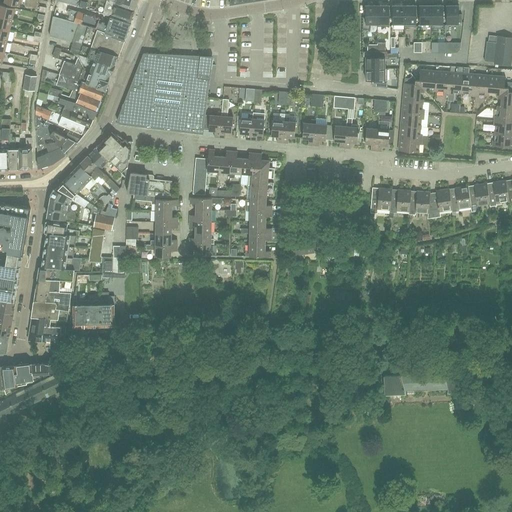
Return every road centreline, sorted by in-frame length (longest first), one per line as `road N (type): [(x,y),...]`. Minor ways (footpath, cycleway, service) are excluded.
road 1 (track): [(511,377),(469,397),(135,407),(84,434),(72,463),(73,511)]
road 2 (residential): [(511,341),(118,353)]
road 3 (unclassified): [(291,151),(408,175),(511,165)]
road 4 (unclassified): [(19,355),(40,183)]
road 5 (unclassified): [(151,1),(104,122)]
